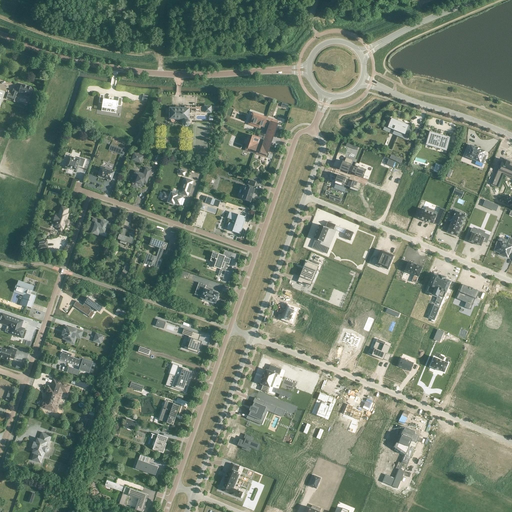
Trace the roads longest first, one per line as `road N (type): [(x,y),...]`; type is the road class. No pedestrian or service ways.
road 1 (unclassified): [(287,70),(160,73),(95,65),(0,35)]
road 2 (residential): [(511,443),(252,337)]
road 3 (residential): [(305,196),(511,282)]
road 4 (residential): [(90,193),(24,379)]
road 5 (residential): [(256,251),(90,193)]
road 6 (residential): [(194,493),(252,337)]
road 7 (residential): [(229,329),(174,486)]
road 8 (residential): [(252,337),(305,196)]
road 9 (residential): [(511,135),(382,88)]
road 10 (residential): [(311,132),(295,138),(256,251)]
